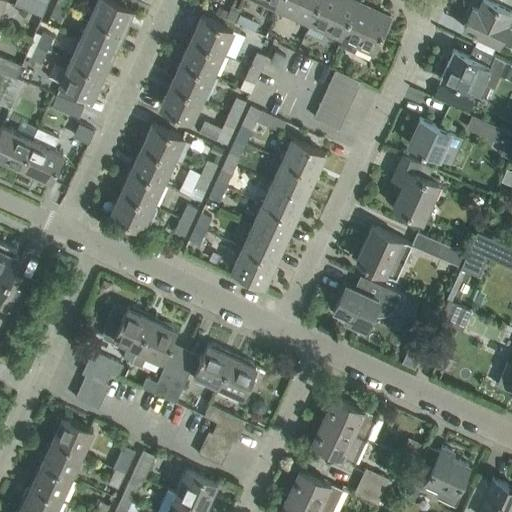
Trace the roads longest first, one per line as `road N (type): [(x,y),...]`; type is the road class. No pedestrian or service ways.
road 1 (residential): [(285,326),(435,11)]
road 2 (residential): [(174,0),(68,229)]
road 3 (residential): [(0,466),(97,242)]
road 4 (residential): [(511,434),(322,343)]
road 5 (residential): [(285,326),(97,242)]
road 6 (residential): [(322,343),(245,511)]
